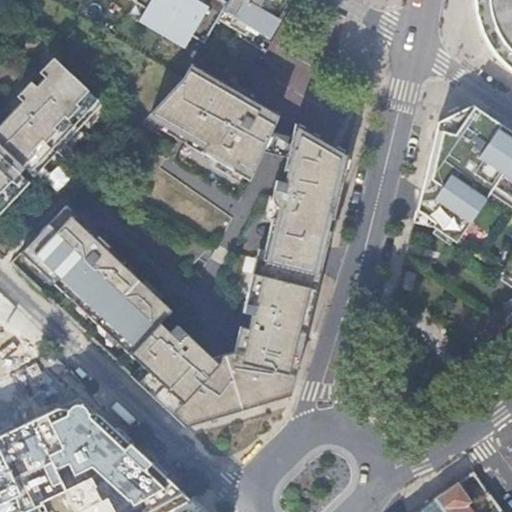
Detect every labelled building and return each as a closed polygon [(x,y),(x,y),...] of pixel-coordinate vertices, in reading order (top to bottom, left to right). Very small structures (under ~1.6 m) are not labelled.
[(136,0),(136,1),(148,9),(146,12),(141,21),(162,33),(178,42),(183,33),(185,30),(197,37),(205,41),(217,20),(222,11),(226,5),(228,0),(227,0),(202,0),(202,1),(200,0),(136,0)] [(284,0),(228,0),(217,20),(236,31),(241,22),(251,27),(250,29),(268,39),(279,20),(272,16),(275,12),(277,13),(282,3),(284,0)] [(511,0),(477,0),(475,18),(488,50),(504,75),(511,80),(511,0)] [(241,22),(236,31),(246,36),(250,29),(251,27),(241,22)] [(0,212),(28,183),(16,171),(21,166),(29,173),(39,163),(43,167),(57,152),(52,148),(61,139),(65,143),(79,128),(75,124),(83,115),(88,119),(102,105),(97,100),(58,63),(52,58),(44,67),(49,72),(35,87),(30,82),(21,91),(26,96),(0,124),(0,212)] [(274,124),(278,114),(192,64),(183,78),(166,97),(150,114),(165,122),(188,136),(184,143),(217,162),(241,177),(249,181),(262,151),(270,133),(274,124)] [(490,118),(472,106),(437,123),(424,177),(413,222),(431,227),(435,229),(451,240),(455,243),(489,193),(493,187),(511,199),(511,254),(500,273),(503,275),(511,281),(511,132),(510,132),(490,118)] [(75,124),(79,128),(88,119),(83,115),(75,124)] [(188,136),(165,122),(160,129),(184,143),(188,136)] [(278,206),(275,218),(272,217),(264,250),(258,275),(252,273),(242,312),(251,315),(248,328),(239,326),(233,352),(211,358),(176,325),(169,332),(159,323),(171,311),(159,300),(162,297),(119,256),(116,259),(106,250),(109,246),(65,205),(43,228),(23,249),(31,257),(28,260),(42,274),(45,270),(55,280),(52,283),(76,305),(79,302),(89,311),(86,314),(107,334),(110,331),(120,340),(117,343),(140,365),(146,371),(136,383),(184,427),(236,411),(289,395),(348,155),(294,124),(292,134),(290,144),(286,158),(283,172),(287,173),(284,182),(276,180),(271,197),(272,201),(275,205),(276,206),(277,206),(278,206)] [(290,144),(270,133),(262,151),(286,158),(290,144)] [(57,152),(65,143),(61,139),(52,148),(57,152)] [(241,177),(217,162),(214,167),(238,181),(241,177)] [(29,173),(33,177),(43,167),(39,163),(29,173)] [(511,199),(493,187),(489,193),(511,208),(511,199)] [(435,229),(432,233),(448,244),(451,240),(435,229)] [(109,246),(106,250),(116,259),(119,256),(109,246)] [(20,253),(28,260),(31,257),(23,249),(20,253)] [(264,250),(258,249),(252,273),(258,275),(264,250)] [(42,274),(40,276),(50,286),(52,283),(55,280),(45,270),(42,274)] [(416,274),(406,271),(401,289),(412,291),(416,274)] [(511,281),(503,275),(500,280),(511,288),(511,281)] [(76,305),(74,308),(83,317),(86,314),(89,311),(79,302),(76,305)] [(104,337),(114,346),(117,343),(120,340),(110,331),(107,334),(104,337)] [(140,365),(129,376),(136,383),(146,371),(140,365)] [(0,511),(14,511),(56,490),(67,511),(94,498),(101,511),(140,511),(180,491),(78,393),(0,434),(0,511)] [(500,511),(499,509),(494,511),(472,511),(468,506),(471,504),(456,484),(444,493),(430,503),(418,511),(500,511)] [(202,511),(180,491),(140,511),(202,511)]
